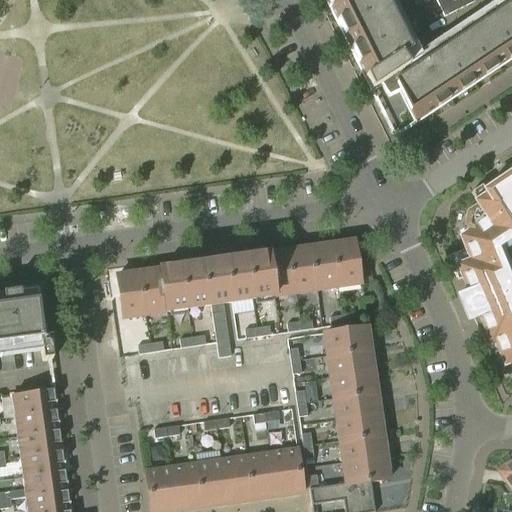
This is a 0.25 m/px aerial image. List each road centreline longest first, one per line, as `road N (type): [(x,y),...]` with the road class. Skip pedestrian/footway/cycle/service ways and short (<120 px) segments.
road 1 (residential): [(387,205),(75,247)]
road 2 (residential): [(110,511),(75,247)]
road 3 (residential): [(467,433),(456,368),(387,205)]
road 4 (residential): [(387,205),(291,0)]
road 5 (residential): [(511,127),(387,205)]
